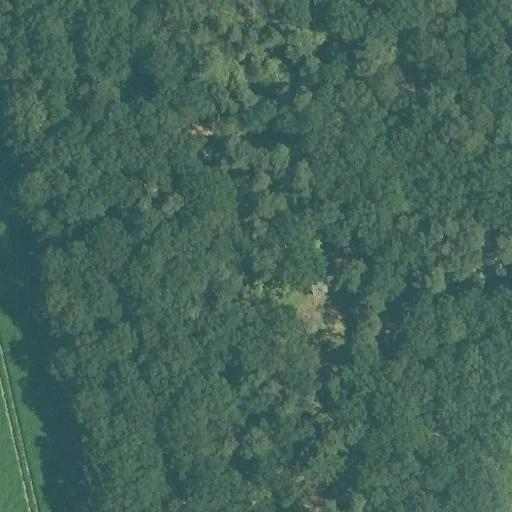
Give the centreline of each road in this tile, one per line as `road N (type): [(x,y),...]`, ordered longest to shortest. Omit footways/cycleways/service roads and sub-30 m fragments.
road 1 (track): [(53,0),(180,511)]
road 2 (track): [(165,447),(252,415),(332,357)]
